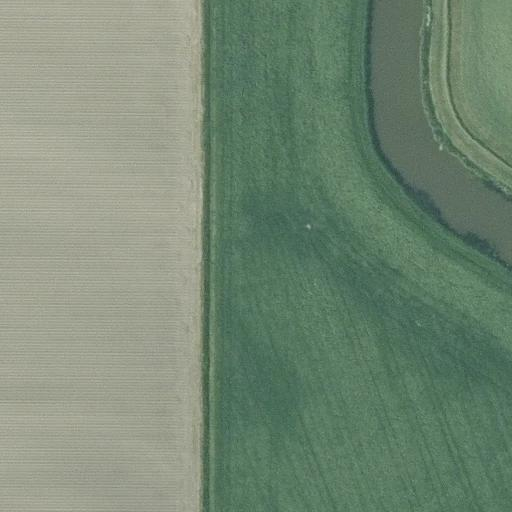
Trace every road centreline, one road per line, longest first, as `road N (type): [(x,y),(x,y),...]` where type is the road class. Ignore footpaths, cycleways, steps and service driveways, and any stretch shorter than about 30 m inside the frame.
road 1 (track): [(199,0),(199,511)]
road 2 (track): [(511,142),(465,111),(462,0)]
